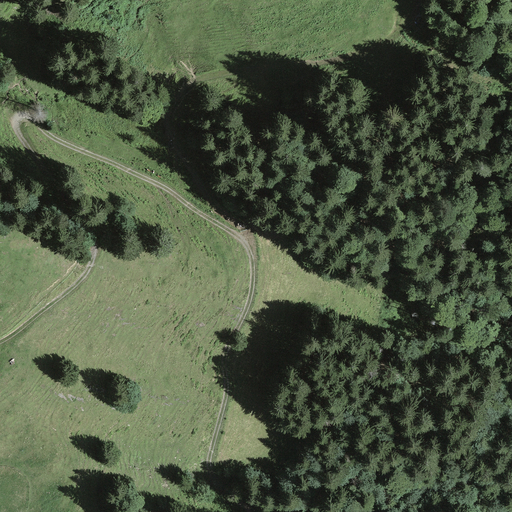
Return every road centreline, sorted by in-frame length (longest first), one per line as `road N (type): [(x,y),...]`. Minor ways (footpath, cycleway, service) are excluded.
road 1 (track): [(0,342),(78,280),(95,254),(89,232),(21,136),(18,115),(160,183),(239,233),(252,252),(253,282),(230,354),(214,467),(225,489),(259,511)]
road 2 (track): [(248,242),(205,194),(168,131),(173,103),(209,76),(377,49),(410,29),(429,0)]
